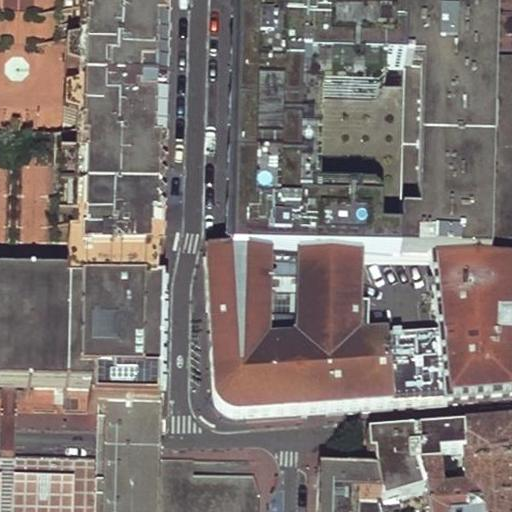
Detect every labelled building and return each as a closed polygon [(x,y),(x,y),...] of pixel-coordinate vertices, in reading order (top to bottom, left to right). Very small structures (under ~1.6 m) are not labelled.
[(100,419),(100,433),(159,434),(160,386),(161,329),(164,163),(165,114),(167,8),(167,0),(82,0),(82,44),(80,112),(80,137),(77,272),(75,393),(88,393),(88,415),(94,415),(94,419),(100,419)] [(424,0),(424,13),(497,15),(497,0),(424,0)] [(403,52),(405,12),(232,6),(229,110),(226,258),(266,259),(296,260),(358,261),(399,262),(400,222),(379,221),(380,190),(373,181),(317,180),(320,80),(375,82),(383,76),(383,52),(403,52)] [(424,13),(405,12),(403,52),(400,222),(399,262),(432,263),(489,264),(490,241),(511,241),(511,59),(495,59),(497,15),(424,13)] [(511,264),(489,264),(432,263),(439,340),(357,344),(358,261),(296,260),(295,339),(290,339),(290,346),(265,346),(266,259),(226,258),(205,258),(210,313),(216,393),(216,401),(218,407),(222,413),(227,418),(231,421),(238,422),(247,423),(374,413),(511,402),(511,264)] [(77,272),(0,270),(0,390),(7,391),(75,393),(77,272)] [(511,428),(464,431),(463,451),(463,463),(462,465),(463,488),(441,489),(439,468),(418,470),(422,496),(425,511),(433,511),(511,506),(511,428)] [(397,437),(372,439),(373,474),(382,508),(422,496),(418,470),(439,468),(438,453),(463,451),(464,431),(397,437)] [(159,434),(100,433),(100,441),(101,464),(99,511),(157,511),(157,461),(159,443),(159,434)] [(195,462),(157,461),(157,511),(260,511),(261,498),(254,479),(195,478),(195,462)] [(0,462),(0,511),(99,511),(101,464),(68,464),(6,462),(0,462)] [(373,474),(318,474),(316,511),(382,511),(382,508),(373,474)]
